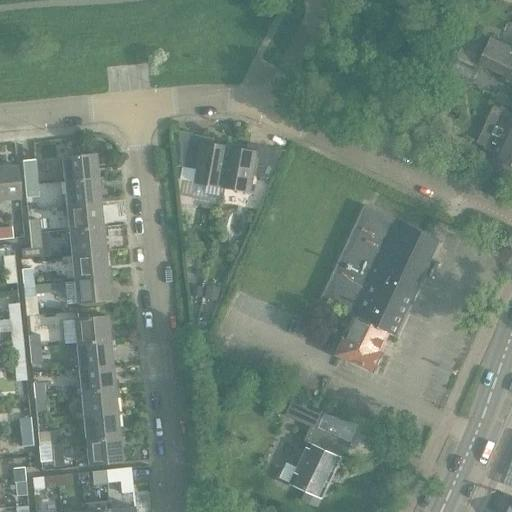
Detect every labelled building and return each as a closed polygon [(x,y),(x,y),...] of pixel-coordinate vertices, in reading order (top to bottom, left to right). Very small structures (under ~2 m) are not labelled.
[(481,70),(482,66),(509,78),(511,70),(511,57),(508,56),(511,48),(491,39),(483,57),(461,47),(456,59),(481,70)] [(511,114),(494,106),(477,143),(496,151),(493,157),(511,165),(511,114)] [(205,137),(180,132),(183,167),(198,170),(195,183),(192,199),(218,204),(221,187),(223,188),(230,147),(204,143),(205,137)] [(471,159),(477,147),(448,134),(443,147),(471,159)] [(230,147),(223,188),(251,192),(254,176),(270,179),(283,151),(258,146),(257,152),(230,147)] [(64,183),(98,179),(96,154),(62,157),(64,183)] [(24,186),(37,185),(35,160),(22,161),(24,186)] [(0,167),(0,202),(20,200),(16,166),(0,167)] [(98,179),(64,183),(67,207),(101,203),(98,179)] [(37,185),(24,186),(26,198),(38,197),(37,185)] [(101,203),(67,207),(69,231),(103,228),(101,203)] [(428,266),(440,240),(412,227),(366,205),(321,301),(356,318),(350,331),(346,329),(342,338),(346,339),(339,355),(370,369),(376,367),(380,361),(378,353),(388,332),(395,336),(428,266)] [(30,235),(40,234),(39,219),(28,221),(30,235)] [(0,228),(0,239),(12,239),(11,227),(0,228)] [(71,255),(105,252),(103,228),(69,231),(71,255)] [(48,233),(40,234),(42,247),(49,246),(48,233)] [(40,234),(30,235),(31,248),(42,247),(40,234)] [(105,252),(71,255),(73,280),(107,277),(105,252)] [(3,257),(4,271),(15,270),(13,256),(3,257)] [(21,270),(23,284),(34,283),(32,268),(21,270)] [(5,284),(16,283),(15,270),(4,271),(5,284)] [(55,271),(44,272),(45,281),(56,279),(55,271)] [(107,277),(73,280),(76,304),(110,301),(107,277)] [(63,281),(34,283),(35,296),(43,295),(43,293),(64,291),(63,281)] [(34,283),(23,284),(24,297),(35,296),(34,283)] [(195,285),(193,294),(200,296),(202,287),(195,285)] [(208,285),(206,298),(218,300),(221,287),(208,285)] [(9,319),(20,318),(19,304),(8,305),(9,319)] [(73,320),(76,344),(110,341),(108,316),(73,320)] [(20,318),(9,319),(11,332),(22,331),(20,318)] [(28,336),(29,349),(40,348),(40,347),(39,335),(28,336)] [(110,341),(76,344),(78,368),(112,365),(110,341)] [(29,349),(31,363),(42,362),(40,348),(29,349)] [(14,369),(25,368),(23,352),(13,354),(14,369)] [(112,365),(78,368),(81,392),(115,389),(112,365)] [(25,368),(14,369),(15,381),(26,380),(25,368)] [(33,384),(34,397),(45,396),(43,383),(33,384)] [(115,389),(81,392),(83,417),(117,414),(115,389)] [(34,397),(35,411),(46,410),(45,396),(34,397)] [(279,478),(290,484),(307,492),(303,499),(319,506),(348,444),(318,430),(326,413),(295,398),(286,416),(311,428),(311,430),(305,443),(309,445),(298,468),(287,462),(279,478)] [(117,414),(83,417),(85,441),(119,438),(117,414)] [(21,434),(32,432),(30,418),(19,419),(21,434)] [(32,432),(21,434),(22,446),(33,445),(32,432)] [(49,444),(50,444),(49,432),(38,433),(39,446),(49,445),(49,444)] [(119,438),(85,441),(88,467),(122,464),(119,438)] [(49,445),(39,446),(41,460),(52,459),(50,444),(49,444),(49,445)] [(13,469),(14,483),(25,482),(24,467),(13,469)] [(130,468),(105,471),(106,483),(120,481),(121,493),(132,492),(130,468)] [(105,471),(93,472),(94,484),(106,483),(105,471)] [(71,474),(56,476),(58,487),(71,486),(71,474)] [(58,487),(56,476),(32,479),(33,489),(44,488),(58,487)] [(16,496),(26,495),(25,482),(14,483),(16,496)]
